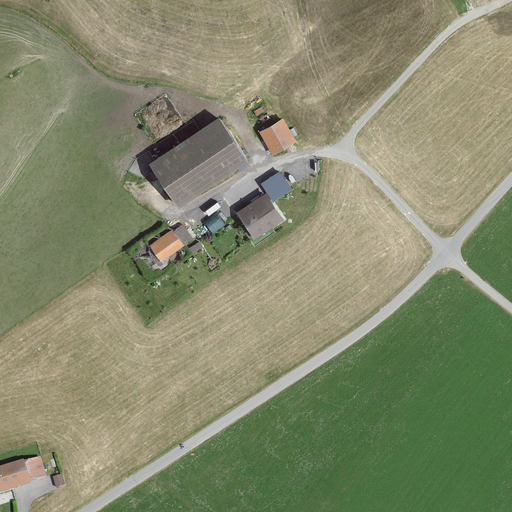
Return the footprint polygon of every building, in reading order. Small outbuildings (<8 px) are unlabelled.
[(214,115),(145,158),(174,203),(243,159),(214,115)] [(280,117),(256,129),(269,153),(293,141),(280,117)] [(264,191),(234,210),(251,237),(281,218),(264,191)] [(208,221),(213,229),(225,222),(220,214),(208,221)] [(170,228),(147,244),(158,260),(181,244),(170,228)] [(38,457),(0,467),(0,493),(27,486),(26,481),(44,476),(38,457)]
